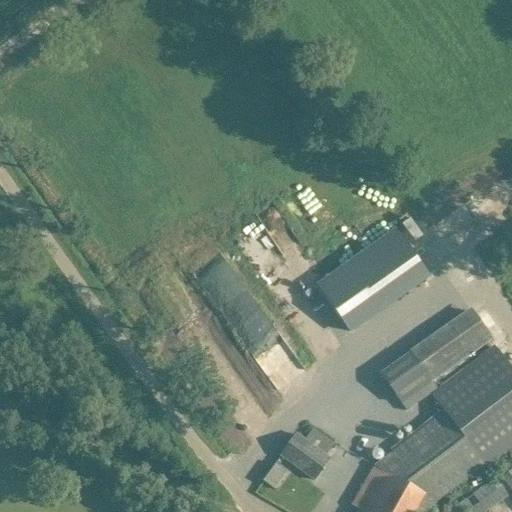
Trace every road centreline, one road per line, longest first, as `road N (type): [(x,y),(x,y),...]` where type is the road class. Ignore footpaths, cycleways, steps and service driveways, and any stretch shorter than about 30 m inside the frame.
road 1 (unclassified): [(253,511),(0,173)]
road 2 (track): [(0,401),(192,494),(246,505)]
